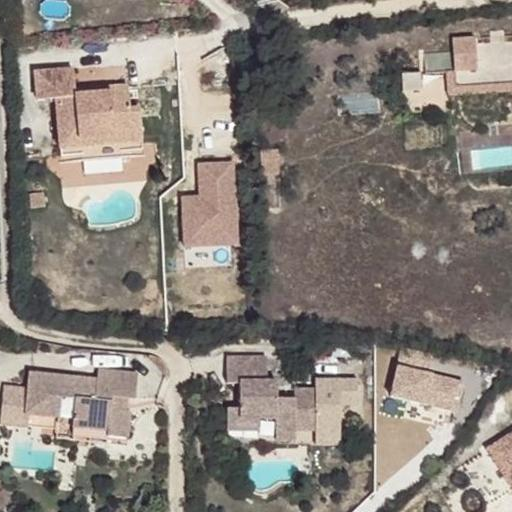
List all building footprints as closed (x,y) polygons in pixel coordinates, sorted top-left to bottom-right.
[(510,36),(417,42),(419,73),(402,74),(404,90),(422,89),(421,73),(446,71),(455,71),(456,87),(511,83),(511,45),(511,46),(510,36)] [(57,100),(61,156),(81,155),(82,161),(122,158),(122,151),(143,149),(140,110),(130,111),(128,87),(95,90),(95,95),(75,97),(75,91),(73,70),(35,74),(37,102),(57,100)] [(511,83),(456,87),(455,71),(446,71),(447,96),(511,91),(511,83)] [(241,147),(239,132),(232,133),(233,148),(241,147)] [(150,355),(147,357),(166,377),(166,371),(164,364),(161,361),(156,357),(150,355)] [(240,409),(240,419),(258,419),(275,419),(275,431),(295,430),(315,430),(315,391),(294,390),(294,399),(277,399),(277,383),(267,383),(267,358),(226,359),(226,384),(239,384),(240,409)] [(97,380),(30,374),(26,412),(23,412),(22,426),(57,430),(59,418),(59,417),(73,417),(72,427),(107,431),(106,437),(126,439),(129,413),(127,413),(121,412),(122,399),(128,399),(135,400),(138,375),(98,371),(97,380)] [(240,433),(240,419),(240,409),(226,409),(227,433),(240,433)] [(258,433),(258,419),(240,419),(240,433),(258,433)] [(275,431),(275,441),(296,441),(295,430),(275,431)] [(511,436),(488,453),(510,486),(511,484),(511,436)]
